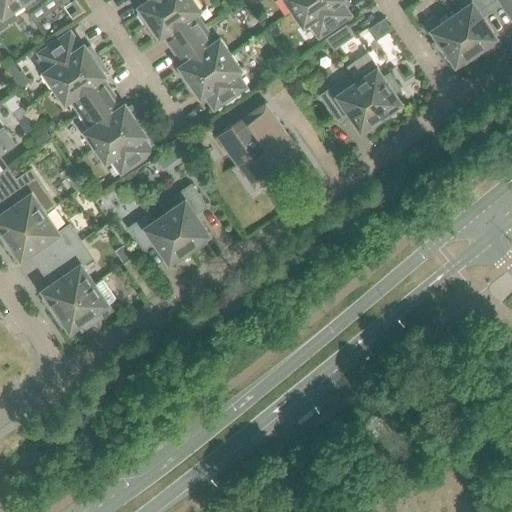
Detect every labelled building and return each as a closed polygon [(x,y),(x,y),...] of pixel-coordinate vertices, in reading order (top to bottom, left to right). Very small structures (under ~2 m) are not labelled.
[(0,0),(0,28),(16,18),(11,11),(23,3),(20,0),(0,0)] [(20,0),(23,3),(35,21),(60,4),(57,0),(20,0)] [(145,24),(180,0),(139,0),(142,4),(138,6),(141,11),(138,13),(145,24)] [(204,27),(195,13),(200,9),(193,0),(180,0),(145,24),(153,35),(156,32),(159,37),(163,35),(173,49),(204,27)] [(259,0),(246,0),(254,12),(264,6),(259,0)] [(285,0),(292,10),(306,0),(285,0)] [(350,15),(340,0),(306,0),(292,10),(303,26),(308,22),(319,37),(350,15)] [(496,37),(481,16),(492,9),(485,0),(458,0),(463,8),(451,16),(478,54),(491,44),(489,41),(496,37)] [(511,0),(485,0),(492,9),(502,1),(511,16),(511,0)] [(371,25),(376,35),(392,26),(386,16),(371,25)] [(478,54),(451,16),(440,24),(435,16),(426,22),(438,39),(432,43),(443,59),(448,55),(455,65),(462,60),(464,63),(478,54)] [(334,48),(353,34),(347,25),(327,38),(334,48)] [(186,83),(230,53),(219,37),(214,41),(204,27),(173,49),(182,63),(179,65),(182,70),(179,72),(186,83)] [(54,87),(98,57),(90,46),(87,48),(84,43),(80,46),(70,31),(38,53),(48,68),(43,71),(54,87)] [(368,52),(346,66),(356,81),(383,119),(397,110),(394,107),(401,102),(394,92),(399,88),(389,73),(384,77),(377,68),(378,67),(368,52)] [(246,87),(235,72),(241,68),(230,53),(186,83),(194,94),(197,92),(200,96),(204,94),(214,109),(246,87)] [(111,91),(101,77),(105,74),(102,70),(105,68),(98,57),(54,87),(64,102),(70,99),(80,113),(111,91)] [(20,72),(15,65),(7,70),(13,77),(20,72)] [(340,82),(320,95),(335,116),(346,109),(360,130),(367,126),(369,129),(383,119),(356,81),(345,89),(340,82)] [(95,146),(139,116),(131,105),(128,107),(125,103),(121,105),(111,91),(80,113),(89,127),(84,131),(95,146)] [(303,155),(288,133),(283,136),(277,128),(282,125),(266,102),(244,118),(247,121),(235,129),(231,124),(216,134),(245,175),(243,176),(253,191),(266,182),(262,175),(282,162),(285,167),(303,155)] [(152,151),(142,136),(146,134),(143,129),(146,127),(139,116),(95,146),(105,162),(111,158),(121,173),(152,151)] [(52,119),(44,124),(50,132),(57,126),(52,119)] [(51,137),(43,125),(31,133),(39,145),(51,137)] [(0,154),(14,144),(3,128),(0,129),(0,154)] [(158,156),(171,171),(184,160),(170,144),(158,156)] [(45,212),(32,193),(43,186),(31,169),(0,190),(0,209),(2,212),(0,213),(0,236),(3,240),(45,212)] [(209,234),(195,213),(205,206),(191,184),(171,198),(176,205),(165,213),(191,251),(205,242),(203,239),(209,234)] [(80,240),(69,224),(59,231),(45,212),(3,240),(13,255),(16,253),(21,259),(30,253),(40,268),(80,240)] [(191,251),(165,213),(153,221),(148,214),(129,227),(143,248),(154,241),(169,262),(175,258),(177,261),(191,251)] [(94,283),(81,264),(92,257),(80,240),(40,268),(51,283),(42,290),(46,296),(43,298),(52,312),(94,283)] [(133,256),(128,248),(119,254),(125,262),(133,256)] [(148,276),(134,256),(124,263),(138,282),(148,276)] [(98,311),(108,304),(108,303),(114,298),(101,280),(102,279),(102,278),(94,283),(52,312),(62,326),(65,324),(70,330),(78,325),(82,330),(101,316),(98,311)]
